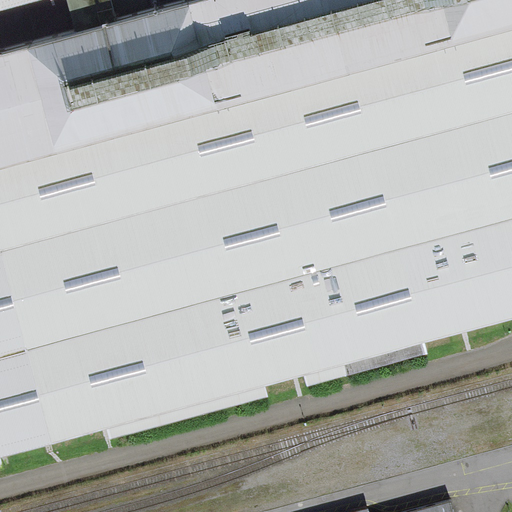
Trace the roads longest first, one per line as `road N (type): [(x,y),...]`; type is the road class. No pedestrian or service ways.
road 1 (unclassified): [(0,486),(511,348)]
road 2 (unknown): [(298,511),(491,473)]
